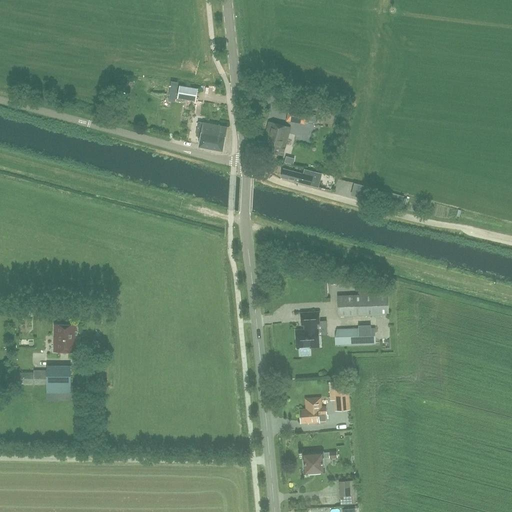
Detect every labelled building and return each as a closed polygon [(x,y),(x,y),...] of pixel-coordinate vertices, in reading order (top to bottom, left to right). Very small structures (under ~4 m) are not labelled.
[(198,89),(179,86),(177,98),(196,101),(198,89)] [(287,120),(304,123),(315,125),(316,116),(306,114),(306,113),(306,112),(289,109),(287,120)] [(269,122),(262,150),(282,156),(290,128),(269,122)] [(200,138),(199,147),(222,151),(226,127),(197,123),(195,137),(200,138)] [(323,174),(316,173),(305,170),(304,174),(284,169),(282,177),(310,184),(310,185),(319,187),(323,174)] [(380,190),(363,186),(360,197),(377,201),(380,190)] [(388,295),(338,296),(338,317),(388,316),(388,295)] [(297,348),(319,347),(318,330),(317,330),(317,324),(319,324),(318,313),(301,314),(302,325),(305,325),(305,331),(296,331),(297,348)] [(54,352),(76,353),(76,326),(55,325),(54,352)] [(375,329),(371,329),(340,330),(340,345),(371,344),(375,344),(375,329)] [(71,401),(71,390),(71,367),(47,367),(47,373),(17,373),(17,385),(47,385),(47,393),(46,401),(71,401)] [(351,410),(348,381),(333,382),(335,411),(351,410)] [(305,400),(306,410),(300,411),(301,423),(308,422),(308,423),(319,423),(319,422),(325,422),(326,420),(326,415),(327,415),(326,408),(320,409),(320,399),(305,400)] [(305,473),(324,472),(323,458),(337,457),(337,451),(322,453),(322,452),(303,454),(305,473)] [(356,504),(355,495),(354,481),(339,482),(341,496),(341,505),(356,504)]
